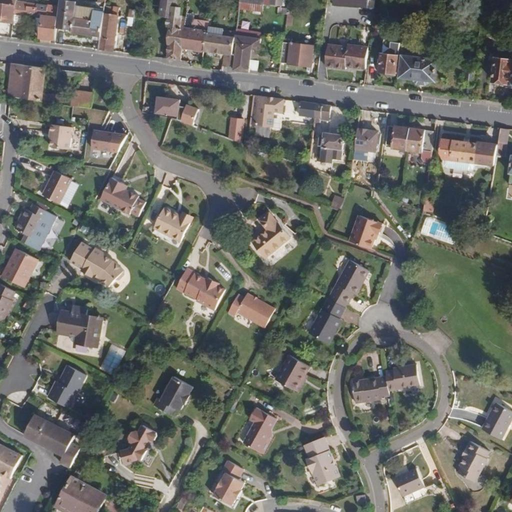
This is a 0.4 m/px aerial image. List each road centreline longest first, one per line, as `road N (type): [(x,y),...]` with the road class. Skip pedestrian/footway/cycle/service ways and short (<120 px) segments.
road 1 (secondary): [(511,117),(129,66)]
road 2 (residential): [(205,236),(217,212),(215,188),(155,155),(126,106),(129,66)]
road 3 (residential): [(368,457),(429,427),(445,385),(431,352),(382,324)]
road 4 (residential): [(382,324),(346,347),(340,365),(342,411),(368,457)]
road 5 (secondary): [(129,66),(0,49)]
